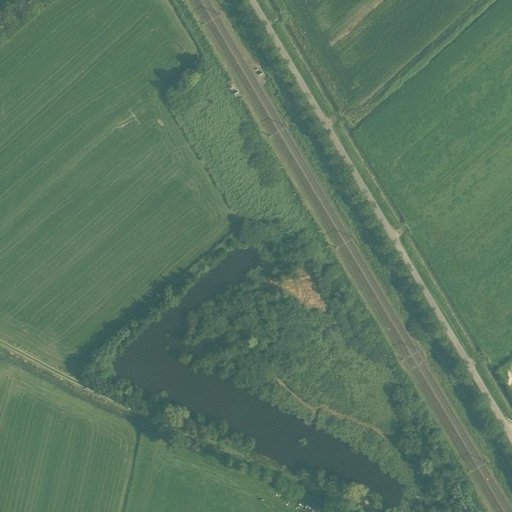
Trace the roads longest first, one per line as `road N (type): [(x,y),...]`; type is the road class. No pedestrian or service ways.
road 1 (unclassified): [(511,437),(254,0)]
road 2 (track): [(0,342),(148,419),(374,511)]
